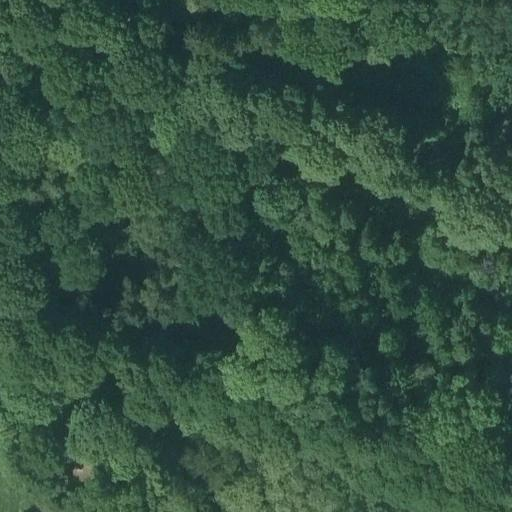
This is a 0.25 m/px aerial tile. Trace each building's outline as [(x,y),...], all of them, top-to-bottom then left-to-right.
[(72,414),(62,398),(38,414),(54,438),(73,426),(67,417),(72,414)] [(78,423),(72,414),(67,417),(73,426),(78,423)] [(105,448),(96,440),(87,448),(96,457),(105,448)] [(66,488),(65,498),(88,502),(90,491),(66,488)] [(86,511),(88,502),(65,498),(62,511),(86,511)]
